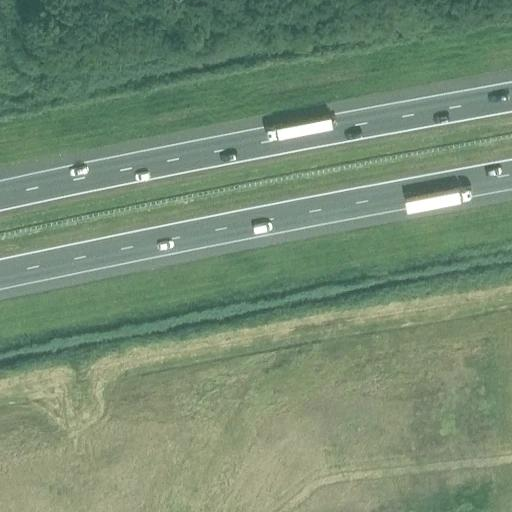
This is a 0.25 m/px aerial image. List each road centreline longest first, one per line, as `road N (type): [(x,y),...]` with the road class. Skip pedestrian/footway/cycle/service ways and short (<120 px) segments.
road 1 (motorway): [(0,279),(511,179)]
road 2 (motorway): [(511,103),(0,199)]
